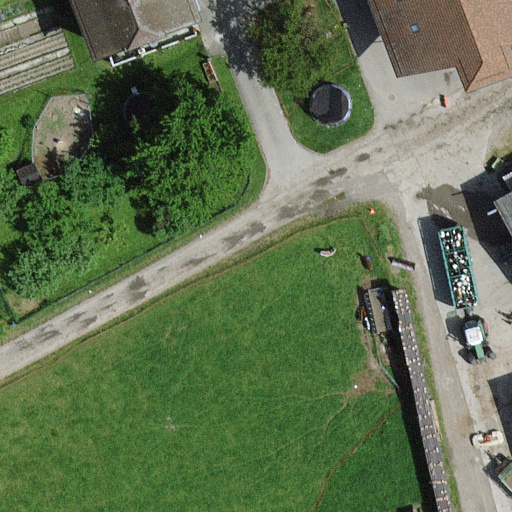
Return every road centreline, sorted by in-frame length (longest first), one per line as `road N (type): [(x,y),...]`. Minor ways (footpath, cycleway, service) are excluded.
road 1 (track): [(0,366),(511,87)]
road 2 (track): [(224,0),(303,207)]
road 3 (track): [(419,143),(357,0)]
